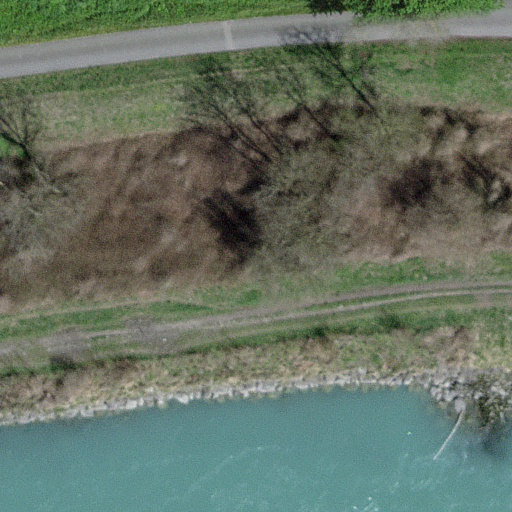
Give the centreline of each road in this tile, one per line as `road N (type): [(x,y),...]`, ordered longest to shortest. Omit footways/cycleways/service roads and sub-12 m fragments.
road 1 (track): [(0,354),(511,287)]
road 2 (track): [(0,66),(270,27),(511,20)]
